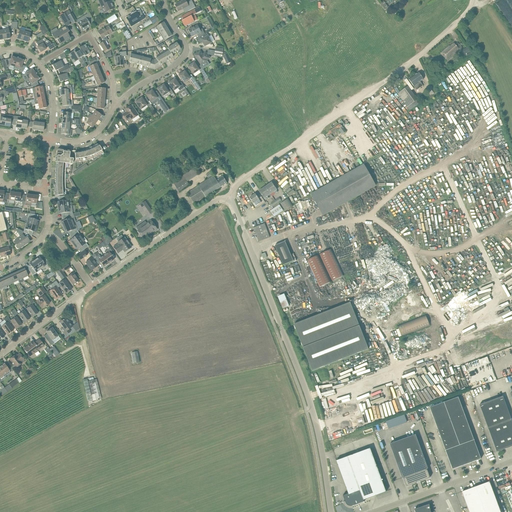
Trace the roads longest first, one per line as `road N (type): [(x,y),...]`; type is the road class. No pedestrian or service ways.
road 1 (unclassified): [(331,511),(310,403),(228,195)]
road 2 (unclassified): [(228,195),(416,58),(473,0)]
road 3 (unknown): [(400,502),(381,434),(415,429),(435,489)]
road 4 (unclassified): [(91,286),(228,195)]
road 5 (unclassified): [(376,511),(511,461)]
road 6 (unknown): [(494,468),(472,403),(501,392),(511,420)]
